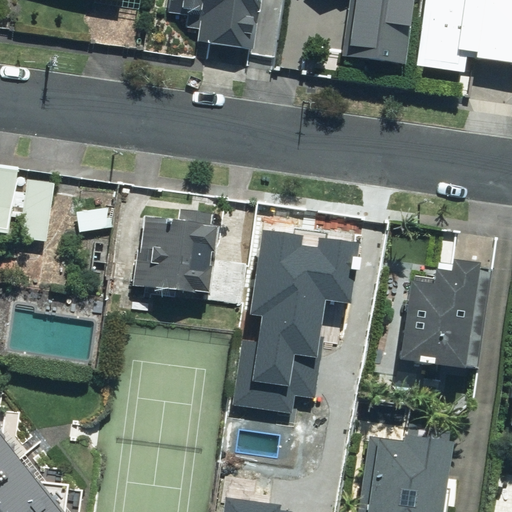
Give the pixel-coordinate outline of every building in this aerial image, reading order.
[(191,0),(190,14),(210,16),(207,48),(261,53),(265,0),(191,0)] [(349,0),(342,51),(401,60),(410,0),(349,0)] [(511,0),(421,0),(415,61),(469,67),(470,54),(511,58),(511,0)] [(106,18),(104,42),(135,46),(137,21),(106,18)] [(25,179),(26,163),(0,162),(0,233),(24,234),(25,179)] [(78,199),(83,230),(114,225),(109,194),(78,199)] [(201,230),(202,217),(148,214),(146,250),(141,250),(139,284),(219,289),(222,241),(218,231),(201,230)] [(264,224),(238,400),(292,408),(295,390),(307,392),(322,293),(345,296),(353,242),(328,239),(330,227),(292,221),(291,228),(264,224)] [(36,243),(35,278),(57,278),(58,244),(36,243)] [(440,283),(409,281),(403,355),(482,362),(490,260),(464,258),(464,266),(441,264),(440,283)] [(0,511),(90,511),(91,507),(0,397),(0,511)] [(413,437),(373,436),(370,511),(453,511),(457,430),(414,429),(413,437)] [(228,495),(225,511),(287,511),(289,504),(228,495)]
